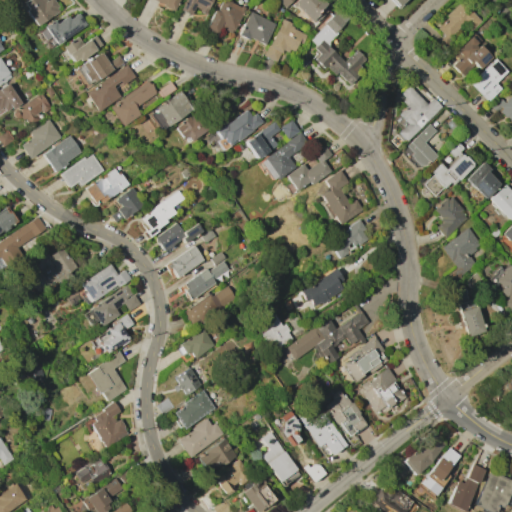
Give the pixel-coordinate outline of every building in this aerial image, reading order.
[(26,0),(53,0),(57,6),(55,8),(57,11),(36,25),(22,3),(26,0)] [(176,0),(171,10),(151,0),(176,0)] [(183,0),(210,0),(203,14),(197,10),(198,9),(193,6),(189,15),(178,10),(183,0)] [(213,9),(215,10),(220,0),(227,0),(239,6),(239,5),(243,7),(232,30),(230,29),(228,32),(218,27),(214,35),(203,29),(213,9)] [(294,0),(320,0),(325,4),(322,8),(324,10),(311,23),(291,3),(294,0)] [(458,0),(479,21),(471,30),(463,22),(440,46),(436,42),(443,35),(436,28),(446,17),(444,15),(458,0)] [(324,24),(323,23),(341,6),(350,15),(334,31),(336,33),(325,44),(342,61),(355,49),(364,59),(358,65),(360,67),(354,72),(357,75),(347,85),(335,72),(332,74),(326,68),(321,72),(309,59),(315,53),(312,50),(314,49),(312,47),(314,45),(308,39),(324,24)] [(248,11),(273,24),(262,45),(247,37),(246,39),(236,34),(248,11)] [(51,19),(54,24),(65,16),(67,19),(75,13),(83,24),(54,45),(41,26),(51,19)] [(281,18),(290,23),(289,25),(292,27),(291,28),(305,35),(300,44),(297,42),(292,51),(288,49),(286,52),(281,50),(274,61),(261,54),(281,18)] [(60,47),(75,36),(80,43),(93,34),(100,45),(78,61),(76,58),(71,61),(60,47)] [(459,56),(454,51),(469,36),(475,42),(473,45),(475,47),(477,45),(489,57),(477,68),(473,64),(460,76),(449,65),(459,56)] [(98,52),(105,62),(116,55),(121,63),(92,82),(90,79),(88,81),(82,73),(85,71),(80,64),(98,52)] [(493,58),(506,71),(494,83),(500,88),(486,102),(468,83),(493,58)] [(0,61),(8,73),(7,74),(9,77),(0,83),(0,61)] [(124,64),(133,76),(120,85),(118,81),(111,86),(118,96),(95,111),(82,92),(124,64)] [(149,83),(154,93),(134,107),(137,114),(121,126),(108,107),(145,81),(148,83),(149,83)] [(168,81),(173,88),(159,98),(154,91),(168,81)] [(0,86),(6,83),(19,103),(11,108),(10,107),(3,111),(1,107),(0,107),(0,86)] [(406,124),(396,114),(405,105),(401,102),(404,99),(398,93),(407,85),(424,104),(431,98),(439,107),(404,141),(396,133),(406,124)] [(153,108),(177,91),(185,102),(183,103),(186,107),(184,108),(186,111),(165,126),(161,120),(162,120),(153,108)] [(17,117),(14,118),(12,117),(10,116),(9,113),(10,111),(12,109),(15,108),(38,92),(49,108),(41,113),(39,110),(33,114),(37,120),(28,125),(26,123),(24,124),(23,122),(22,123),(17,117)] [(498,98),(502,102),(511,92),(511,124),(505,117),(504,117),(497,111),(500,108),(499,108),(494,112),(489,107),(498,98)] [(244,109),(249,116),(254,113),(260,122),(235,140),(234,138),(227,144),(222,137),(219,139),(214,132),(244,109)] [(194,111),(206,129),(189,140),(186,136),(181,139),(174,128),(178,124),(177,122),(194,111)] [(29,136),(27,132),(46,119),(58,136),(27,158),(17,145),(29,136)] [(288,119),(297,131),(285,139),(277,127),(288,119)] [(272,121),(278,129),(268,136),(274,145),(254,159),(242,141),(272,121)] [(426,124),(433,131),(421,142),(435,156),(421,168),(409,155),(411,153),(404,146),(426,124)] [(0,132),(5,129),(11,139),(0,147),(0,132)] [(298,132),(306,143),(285,157),(293,167),(274,180),(260,159),(284,143),(283,142),(298,132)] [(67,135),(78,152),(63,162),(65,164),(52,172),(40,154),(67,135)] [(436,135),(443,141),(436,148),(430,141),(436,135)] [(455,142),(460,148),(457,152),(459,154),(456,157),(454,154),(451,157),(446,152),(455,142)] [(301,163),(305,170),(317,162),(311,153),(323,145),(329,154),(321,160),(329,171),(309,185),(306,181),(294,190),(283,175),(301,163)] [(81,156),(83,159),(90,154),(101,170),(77,187),(74,182),(66,187),(56,174),(81,156)] [(431,174),(429,172),(437,163),(443,169),(456,157),(459,154),(461,157),(463,156),(470,163),(469,165),(470,166),(450,185),(448,182),(441,188),(440,187),(432,196),(421,185),(431,174)] [(481,162),(488,169),(485,172),(497,184),(482,198),(463,179),(481,162)] [(98,178),(98,179),(101,177),(100,176),(111,168),(116,175),(118,174),(125,184),(98,203),(96,199),(91,202),(82,189),(98,178)] [(327,189),(321,180),(337,170),(345,182),(336,188),(346,203),(353,199),(360,210),(338,225),(332,216),(331,217),(322,204),(323,203),(318,195),(327,189)] [(503,184),(511,193),(511,216),(508,220),(504,216),(503,217),(499,213),(497,215),(492,210),(494,209),(490,205),(491,203),(488,199),(503,184)] [(115,211),(114,209),(118,205),(117,203),(115,204),(112,199),(130,187),(142,205),(121,219),(120,217),(112,222),(108,215),(115,211)] [(148,228),(140,217),(148,212),(147,210),(161,200),(161,201),(176,190),(181,198),(169,207),(173,212),(163,220),(164,221),(154,228),(156,230),(146,237),(143,231),(148,228)] [(444,198),(446,200),(449,197),(461,209),(458,212),(464,218),(443,237),(433,227),(439,222),(437,220),(439,218),(431,210),(444,198)] [(0,209),(2,208),(5,212),(7,211),(14,221),(5,226),(6,228),(1,232),(0,231),(0,209)] [(0,238),(34,216),(43,228),(14,248),(19,255),(3,266),(0,261),(0,238)] [(360,231),(365,239),(356,245),(355,243),(351,246),(348,242),(345,244),(346,246),(344,247),(347,252),(337,258),(327,243),(347,229),(345,227),(357,220),(363,229),(360,231)] [(174,223),(180,232),(194,222),(200,231),(182,243),(179,239),(162,251),(152,237),(174,223)] [(511,222),(511,239),(509,242),(500,234),(511,222)] [(466,228),(478,244),(474,248),(475,249),(467,255),(473,263),(461,273),(463,276),(447,287),(441,279),(455,268),(439,247),(466,228)] [(214,235),(204,242),(200,236),(210,229),(214,235)] [(52,265),(45,255),(59,246),(74,267),(58,278),(59,281),(55,284),(53,281),(47,285),(39,274),(52,265)] [(192,246),(201,260),(175,277),(170,270),(166,272),(162,265),(192,246)] [(223,258),(212,265),(208,259),(219,251),(223,258)] [(196,274),(204,269),(205,271),(221,261),(226,269),(210,279),(213,283),(188,299),(182,290),(184,288),(181,284),(196,274)] [(108,264),(115,274),(122,270),(128,279),(115,287),(114,285),(90,301),(79,284),(108,264)] [(506,265),(507,266),(508,265),(511,270),(510,271),(511,273),(511,292),(511,291),(505,296),(504,295),(502,297),(497,290),(499,288),(492,279),(501,272),(499,270),(506,265)] [(326,298),(327,300),(319,304),(318,302),(310,306),(306,300),(302,302),(296,290),(314,281),(333,268),(341,280),(336,282),(340,288),(326,298)] [(473,273),(484,287),(472,296),(461,281),(473,273)] [(124,284),(130,293),(124,297),(125,298),(131,294),(138,303),(126,311),(121,302),(113,308),(117,314),(100,326),(96,320),(94,322),(86,310),(124,284)] [(208,293),(209,296),(225,285),(233,298),(197,321),(196,320),(189,325),(180,312),(208,293)] [(502,302),(511,294),(511,312),(511,313),(502,302)] [(474,306),(479,324),(481,323),(482,326),(480,327),(482,331),(465,336),(457,311),(474,306)] [(313,327),(314,328),(326,319),(333,329),(359,311),(367,323),(356,330),(363,340),(358,343),(356,339),(348,344),(343,337),(329,346),(336,356),(326,363),(322,357),(318,360),(313,353),(315,352),(311,347),(292,359),(283,347),(313,327)] [(112,323),(111,321),(123,313),(130,323),(121,330),(126,338),(104,353),(93,336),(112,323)] [(270,313),(279,326),(282,324),(287,331),(285,332),(290,339),(270,352),(257,334),(265,329),(259,320),(270,313)] [(199,327),(211,345),(193,359),(188,352),(182,356),(174,345),(199,327)] [(372,336),(388,359),(354,383),(338,360),(372,336)] [(116,351),(123,361),(111,368),(124,389),(105,401),(99,391),(96,393),(83,373),(116,351)] [(405,396),(375,417),(354,387),(384,366),(405,396)] [(187,368),(198,384),(184,394),(179,389),(178,390),(175,385),(176,384),(172,378),(187,368)] [(329,399),(325,393),(334,388),(339,395),(340,393),(347,403),(349,401),(357,413),(356,414),(363,424),(346,436),(336,422),(332,425),(319,406),(329,399)] [(182,404),(181,403),(200,389),(212,408),(181,429),(179,427),(178,428),(171,419),(173,417),(170,412),(182,404)] [(165,397),(172,406),(160,414),(154,405),(165,397)] [(344,445),(330,455),(321,443),(316,447),(292,413),(312,399),(344,445)] [(92,421),(90,417),(100,410),(99,409),(111,401),(117,411),(109,416),(113,422),(117,419),(123,427),(121,428),(125,434),(104,448),(87,424),(92,421)] [(39,407),(50,409),(48,421),(37,419),(39,407)] [(280,413),(281,414),(285,411),(295,425),(293,435),(296,439),(287,447),(268,420),(280,413)] [(190,430),(188,428),(204,418),(209,425),(214,422),(221,433),(186,457),(174,440),(190,430)] [(268,432),(298,474),(280,486),(250,444),(268,432)] [(417,447),(420,449),(431,435),(442,444),(429,460),(430,462),(427,464),(426,463),(411,475),(401,462),(417,447)] [(222,438),(234,454),(207,475),(194,458),(222,438)] [(0,441),(11,458),(1,465),(0,463),(0,441)] [(446,447),(457,456),(443,473),(448,477),(432,497),(416,484),(446,447)] [(95,456),(99,462),(101,461),(109,473),(92,485),(86,476),(78,482),(72,473),(95,456)] [(220,477),(218,474),(227,468),(225,466),(236,458),(249,477),(238,484),(235,480),(228,485),(231,489),(222,495),(213,482),(220,477)] [(317,465),(323,473),(311,483),(304,474),(299,468),(304,464),(306,467),(311,464),(317,465)] [(456,481),(461,483),(470,464),(482,469),(462,511),(445,503),(456,481)] [(126,468),(133,475),(123,484),(117,477),(126,468)] [(487,471),(509,481),(511,476),(511,495),(508,494),(500,508),(496,505),(492,511),(486,511),(471,505),(487,471)] [(113,478),(120,488),(105,498),(108,501),(104,504),(107,508),(101,511),(92,511),(90,507),(86,510),(79,500),(113,478)] [(249,485),(248,483),(257,478),(262,486),(263,485),(273,499),(255,511),(253,511),(239,492),(249,485)] [(0,511),(0,491),(18,480),(28,497),(1,511),(0,511)] [(377,488),(382,492),(388,485),(398,492),(392,500),(397,503),(398,501),(400,502),(404,496),(410,501),(401,511),(381,511),(367,501),(377,488)] [(206,507),(200,498),(207,493),(214,503),(206,507)] [(107,511),(123,501),(129,510),(125,511),(107,511)]
